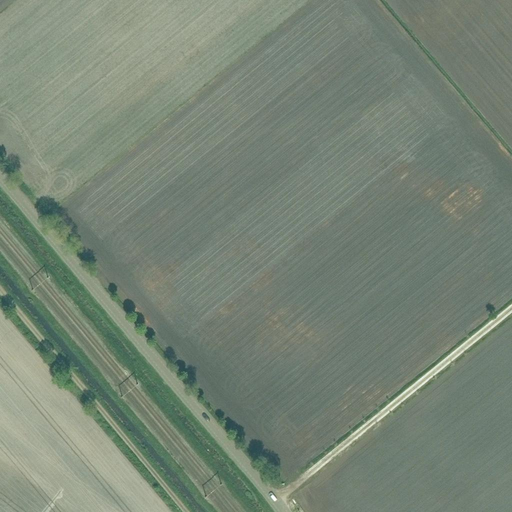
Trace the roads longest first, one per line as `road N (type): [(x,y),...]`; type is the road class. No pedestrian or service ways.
road 1 (tertiary): [(283,511),(0,175)]
road 2 (track): [(274,500),(511,307)]
road 3 (track): [(185,511),(0,289)]
